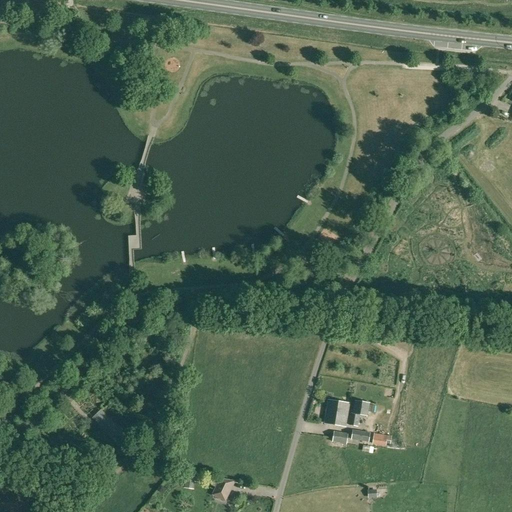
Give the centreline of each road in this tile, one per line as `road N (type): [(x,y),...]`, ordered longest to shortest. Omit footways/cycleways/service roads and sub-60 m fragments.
road 1 (unclassified): [(275,511),(340,296),(415,169),(511,79)]
road 2 (secondary): [(511,42),(171,0)]
